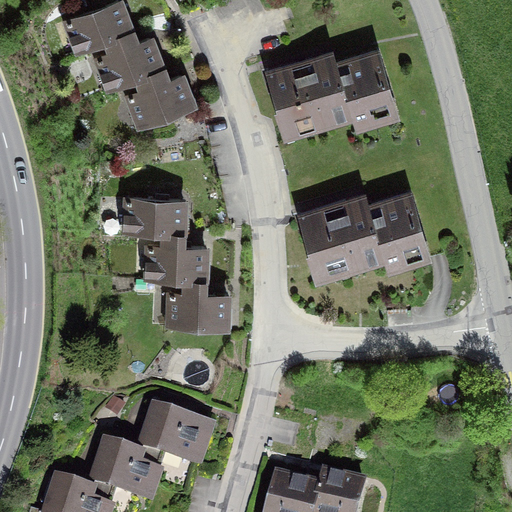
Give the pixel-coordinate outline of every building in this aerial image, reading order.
[(129,27),(119,0),(109,0),(55,19),(68,56),(85,50),(111,41),(109,34),(129,27)] [(85,50),(100,94),(118,88),(143,78),(143,73),(159,66),(147,35),(135,39),(129,27),(109,34),(111,41),(85,50)] [(372,49),(331,61),(328,50),(258,69),(278,142),(348,123),(352,133),(393,121),(372,49)] [(118,88),(133,131),(192,107),(180,72),(166,77),(159,66),(143,73),(143,78),(118,88)] [(292,211),(312,284),(379,264),(382,275),(427,262),(405,189),(363,201),(358,191),(292,211)] [(181,232),(183,198),(120,194),(117,233),(153,236),(164,237),(164,231),(181,232)] [(138,242),(140,280),(175,282),(187,283),(187,278),(202,280),(204,245),(181,245),(181,232),(164,231),(164,237),(153,236),(153,243),(138,242)] [(175,282),(175,291),(160,290),(160,327),(225,332),(225,292),(204,291),(202,280),(187,278),(187,283),(175,282)] [(198,463),(211,427),(152,406),(139,442),(198,463)] [(140,452),(97,438),(82,482),(146,504),(158,471),(136,463),(140,452)] [(196,473),(174,467),(160,511),(184,511),(188,503),(191,491),(194,480),(196,473)] [(92,488),(49,473),(35,511),(107,511),(110,506),(89,498),(92,488)] [(358,511),(366,485),(321,473),(317,488),(274,477),(264,511),(358,511)]
